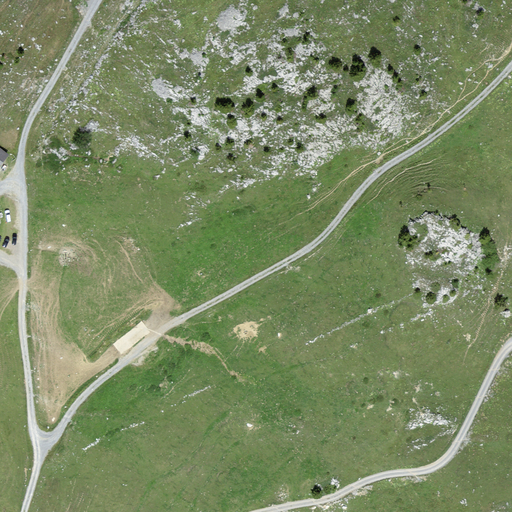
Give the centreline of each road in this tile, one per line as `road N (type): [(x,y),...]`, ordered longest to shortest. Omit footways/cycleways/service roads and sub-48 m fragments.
road 1 (track): [(511,65),(456,118),(374,175),(311,246),(165,327),(84,395),(45,440)]
road 2 (track): [(45,440),(33,430),(24,348),(21,152),(29,121),(98,0)]
road 3 (track): [(511,345),(443,460),(262,511)]
